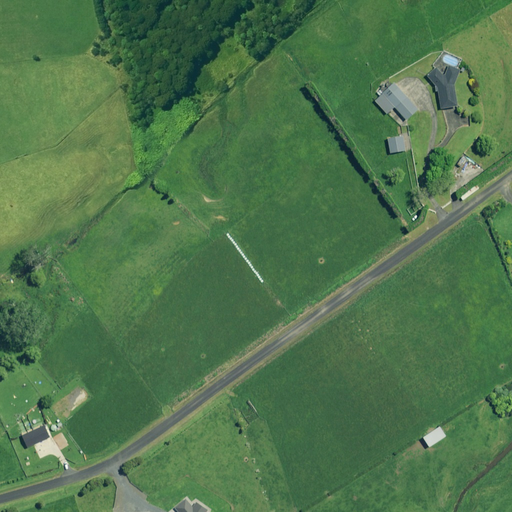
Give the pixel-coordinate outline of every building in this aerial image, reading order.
[(449,67),(445,75),(442,75),(436,69),(427,77),(435,86),(436,91),(437,91),(440,109),(457,107),(453,86),(459,71),(449,67)] [(418,110),(391,80),(384,87),(377,93),(380,97),(375,101),(387,114),(394,107),(406,120),(418,110)] [(405,151),(402,137),(387,139),(390,154),(405,151)] [(446,437),(440,427),(423,438),(429,448),(446,437)] [(177,511),(206,511),(208,509),(195,504),(194,508),(185,500),(175,510),(177,511)]
